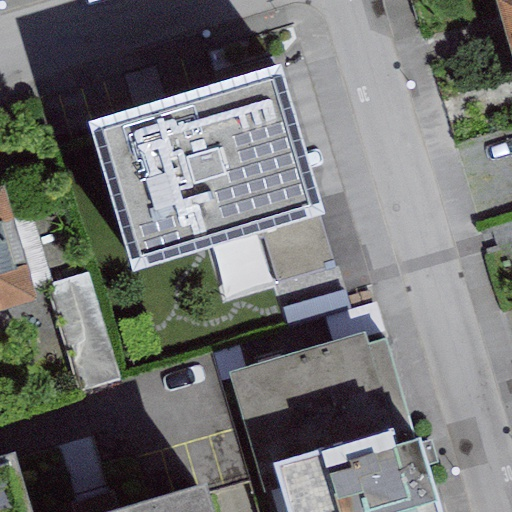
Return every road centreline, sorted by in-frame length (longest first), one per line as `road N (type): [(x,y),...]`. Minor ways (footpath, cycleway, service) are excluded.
road 1 (residential): [(501,511),(345,0)]
road 2 (residential): [(0,54),(187,0)]
